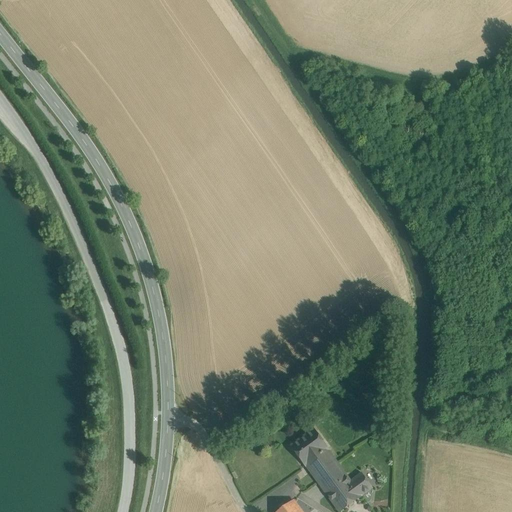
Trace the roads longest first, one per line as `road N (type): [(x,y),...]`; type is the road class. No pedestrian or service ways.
road 1 (secondary): [(168,416),(156,302),(136,237),(107,177),(0,35)]
road 2 (unclassified): [(246,511),(201,428),(168,416)]
